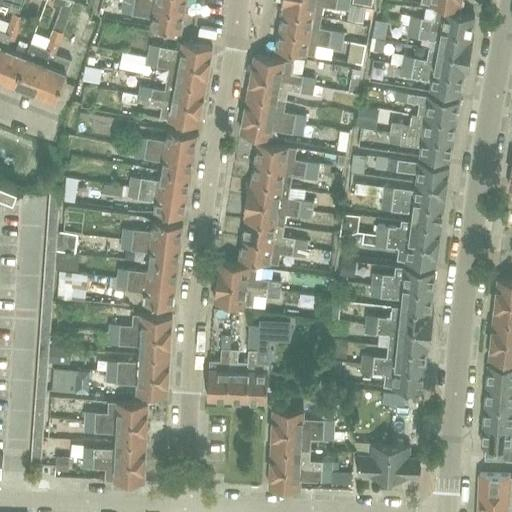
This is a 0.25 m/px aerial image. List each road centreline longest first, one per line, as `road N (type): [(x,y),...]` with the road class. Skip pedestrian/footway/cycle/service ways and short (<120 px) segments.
road 1 (unclassified): [(443,511),(465,269),(509,0)]
road 2 (residential): [(182,511),(197,253),(236,0)]
road 3 (unclassified): [(149,511),(0,506)]
